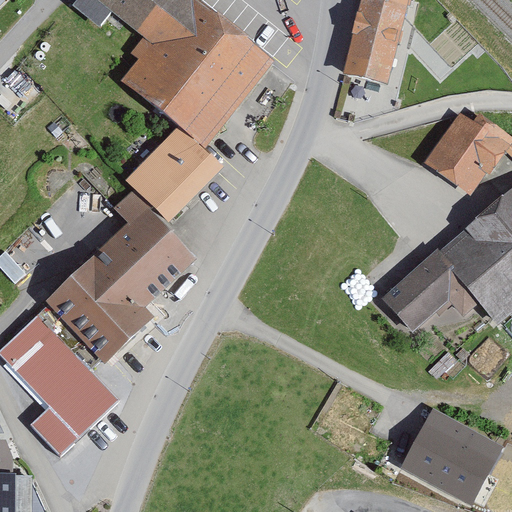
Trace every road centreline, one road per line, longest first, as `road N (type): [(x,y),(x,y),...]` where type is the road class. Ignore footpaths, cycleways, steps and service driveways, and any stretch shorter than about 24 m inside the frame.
road 1 (tertiary): [(334,0),(321,85),(301,141),(175,387),(123,511)]
road 2 (track): [(301,141),(451,106),(511,101)]
road 3 (residential): [(64,511),(0,381)]
